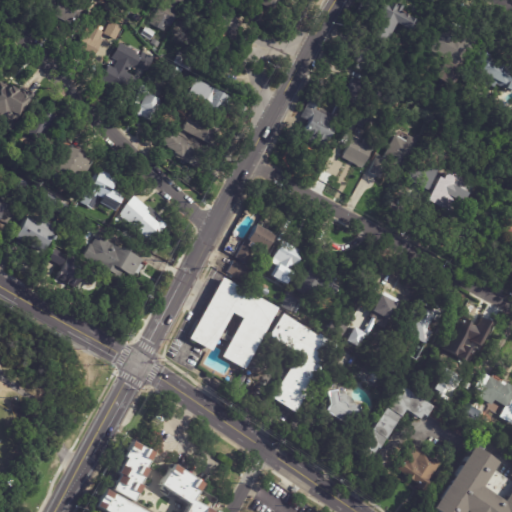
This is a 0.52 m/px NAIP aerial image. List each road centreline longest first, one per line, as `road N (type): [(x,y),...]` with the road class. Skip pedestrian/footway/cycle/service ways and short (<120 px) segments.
road 1 (residential): [(210,231),(0,13)]
road 2 (residential): [(511,310),(248,165)]
road 3 (tertiary): [(356,511),(139,364)]
road 4 (tertiary): [(139,364),(248,165)]
road 5 (tertiary): [(337,0),(248,165)]
road 6 (tertiary): [(57,511),(139,364)]
road 7 (tertiary): [(139,364),(0,285)]
